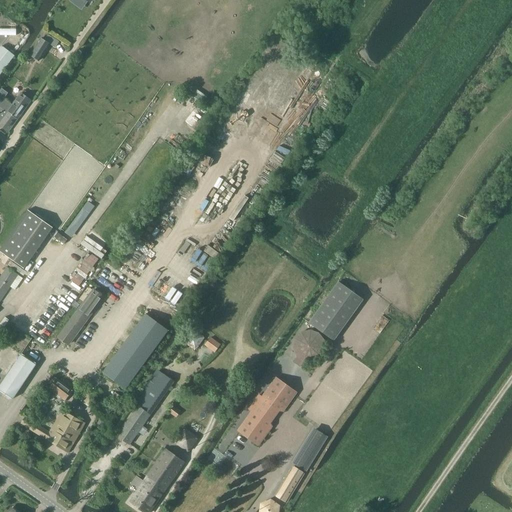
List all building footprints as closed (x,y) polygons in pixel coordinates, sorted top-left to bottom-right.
[(41,38),(29,56),(38,61),(49,44),(41,38)] [(0,75),(15,56),(2,46),(0,48),(0,75)] [(2,90),(0,92),(0,107),(17,120),(30,101),(21,94),(13,106),(4,100),(8,94),(2,90)] [(0,126),(8,132),(17,120),(0,107),(0,126)] [(72,238),(89,213),(83,209),(65,233),(72,238)] [(28,210),(0,249),(0,251),(24,269),(53,228),(28,210)] [(0,300),(19,275),(8,267),(0,278),(0,300)] [(308,322),(332,340),(362,299),(338,282),(308,322)] [(94,289),(78,310),(88,317),(103,297),(94,289)] [(78,310),(77,311),(58,337),(68,344),(88,317),(78,310)] [(192,329),(183,342),(196,351),(205,338),(192,329)] [(293,348),(297,356),(293,362),(300,367),(304,362),(314,363),(322,358),(326,349),(325,340),(319,333),(310,330),(301,332),(295,339),(293,348)] [(36,364),(21,354),(9,373),(0,385),(0,390),(13,399),(36,364)] [(157,370),(133,404),(138,407),(141,409),(146,412),(150,415),(151,416),(174,382),(157,370)] [(271,423),(280,411),(283,412),(298,392),(276,377),(262,396),(259,394),(248,409),(251,411),(237,431),(259,446),(273,426),(271,423)] [(73,390),(57,379),(49,390),(65,401),(73,390)] [(114,407),(122,397),(115,392),(107,402),(114,407)] [(138,407),(117,436),(129,445),(150,415),(146,412),(141,409),(138,407)] [(85,423),(63,411),(57,420),(79,433),(85,423)] [(25,417),(21,424),(68,452),(73,443),(51,430),(50,432),(25,417)] [(51,430),(73,443),(79,433),(57,420),(51,430)] [(313,428),(292,462),(307,471),(328,437),(313,428)] [(175,441),(189,451),(198,438),(184,429),(175,441)] [(132,484),(139,489),(130,502),(144,511),(149,511),(184,463),(166,451),(144,482),(137,477),(132,484)] [(288,501),(304,474),(292,467),(276,494),(288,501)] [(271,499),(261,503),(259,511),(279,511),(280,506),(271,499)]
